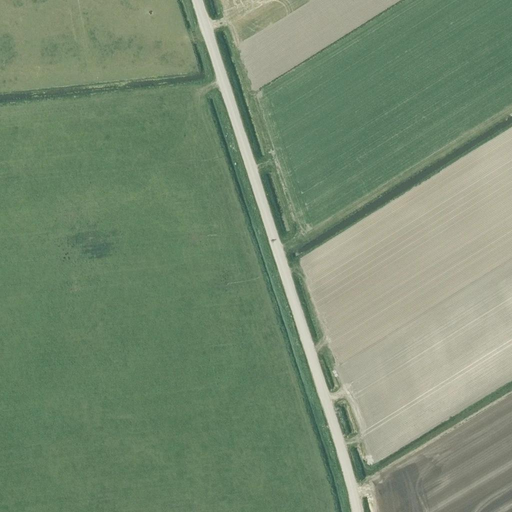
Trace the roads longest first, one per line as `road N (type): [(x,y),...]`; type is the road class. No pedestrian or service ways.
road 1 (unclassified): [(358,511),(197,0)]
road 2 (track): [(511,403),(355,494)]
